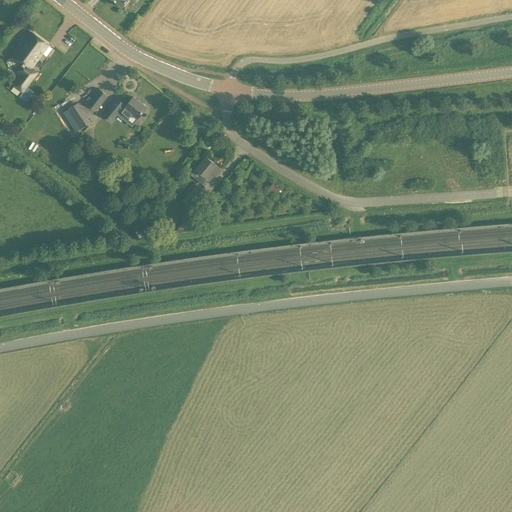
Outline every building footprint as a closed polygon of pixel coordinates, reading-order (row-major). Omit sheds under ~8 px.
[(14,56),(22,62),(16,71),(21,75),(13,86),(14,86),(11,91),(17,95),(20,91),(22,93),(38,72),(32,68),(48,45),(31,32),(14,56)] [(95,112),(108,96),(99,89),(87,105),(95,112)] [(147,108),(133,97),(126,106),(116,98),(102,115),(111,122),(117,115),(125,121),(129,117),(134,122),(137,123),(140,121),(141,118),(140,116),(147,108)] [(91,122),(78,103),(63,112),(70,124),(76,120),(78,123),(76,124),(79,128),(81,126),(82,128),(91,122)] [(222,170),(206,157),(198,168),(195,166),(190,172),(191,175),(204,186),(208,181),(213,175),(216,177),(222,170)] [(209,194),(196,183),(188,193),(200,204),(209,194)] [(270,187),(278,192),(280,189),(273,183),(270,187)] [(190,214),(179,227),(185,232),(195,219),(190,214)] [(144,233),(157,231),(156,221),(143,222),(144,233)]
